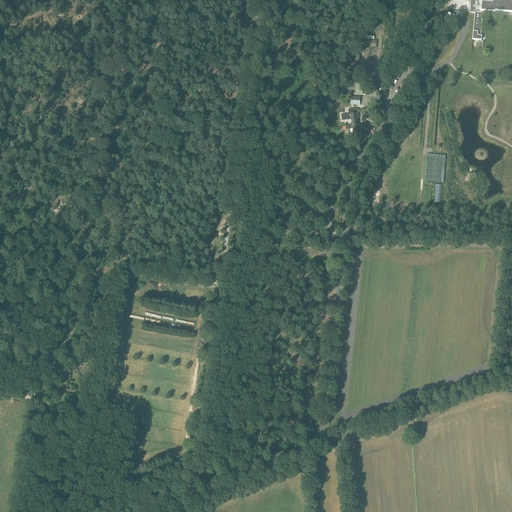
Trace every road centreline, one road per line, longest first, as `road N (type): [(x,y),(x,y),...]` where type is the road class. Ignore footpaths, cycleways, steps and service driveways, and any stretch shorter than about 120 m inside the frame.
road 1 (track): [(260,0),(191,488)]
road 2 (tertiary): [(122,511),(511,375)]
road 3 (unknown): [(363,158),(328,141),(241,129)]
